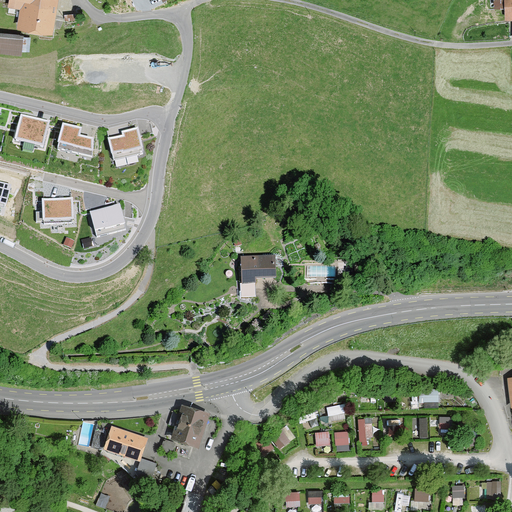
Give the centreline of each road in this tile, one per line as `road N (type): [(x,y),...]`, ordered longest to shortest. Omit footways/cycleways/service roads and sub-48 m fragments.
road 1 (residential): [(234,404),(260,414),(313,371),(354,354),(451,366),(483,388),(511,454)]
road 2 (primary): [(229,381),(359,319),(511,305)]
road 3 (track): [(507,453),(469,462),(285,464),(232,511)]
road 4 (primary): [(0,398),(86,403),(229,381)]
road 5 (unclassified): [(171,117),(186,62),(181,18),(96,16),(83,0)]
road 6 (unclassified): [(0,244),(63,274),(101,272),(140,240),(156,202)]
road 7 (residential): [(171,117),(97,119),(0,96)]
road 8 (residential): [(156,202),(0,166)]
